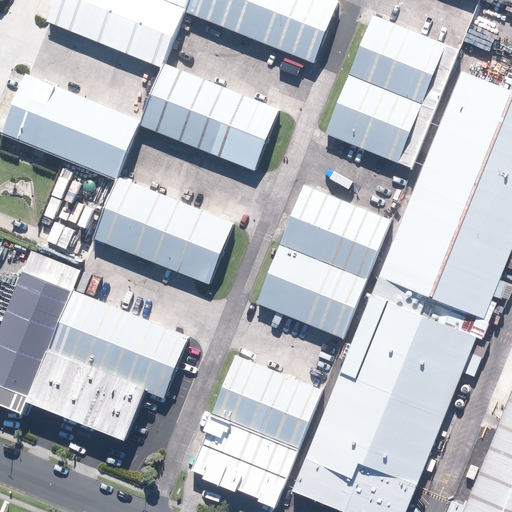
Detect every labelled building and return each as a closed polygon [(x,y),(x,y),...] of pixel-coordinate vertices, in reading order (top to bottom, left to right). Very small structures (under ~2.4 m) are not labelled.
[(184,12),(153,0),(60,0),(49,27),(160,71),(184,12)] [(336,4),(327,0),(153,0),(184,12),(312,64),(336,4)] [(460,53),(375,18),(326,138),(411,172),(460,53)] [(153,70),(113,53),(110,61),(150,77),(153,70)] [(283,112),(166,65),(141,126),(258,174),(283,112)] [(408,511),(511,259),(511,94),(462,74),(291,492),(339,511),(408,511)] [(141,123),(26,77),(3,132),(119,179),(141,123)] [(237,225),(121,179),(96,241),(211,288),(237,225)] [(394,222),(307,187),(259,306),(345,341),(394,222)] [(85,272),(32,251),(0,328),(0,385),(33,398),(53,349),(77,291),(85,272)] [(77,291),(53,349),(153,389),(167,395),(190,337),(77,291)] [(244,343),(240,353),(277,367),(281,357),(244,343)] [(53,349),(33,398),(133,439),(153,389),(53,349)] [(321,390),(239,357),(214,418),(296,451),(321,390)] [(0,416),(22,426),(33,398),(0,385),(0,416)] [(511,511),(511,391),(462,511),(511,511)] [(296,451),(214,418),(191,476),(272,509),(296,451)]
